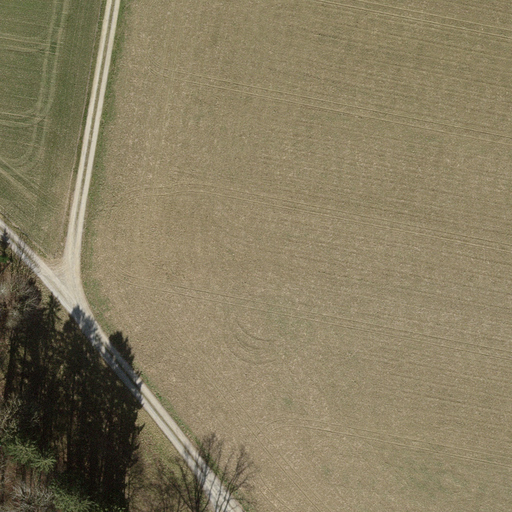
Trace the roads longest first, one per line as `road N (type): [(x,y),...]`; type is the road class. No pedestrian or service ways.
road 1 (track): [(0,228),(68,295),(232,511)]
road 2 (track): [(68,295),(115,0)]
